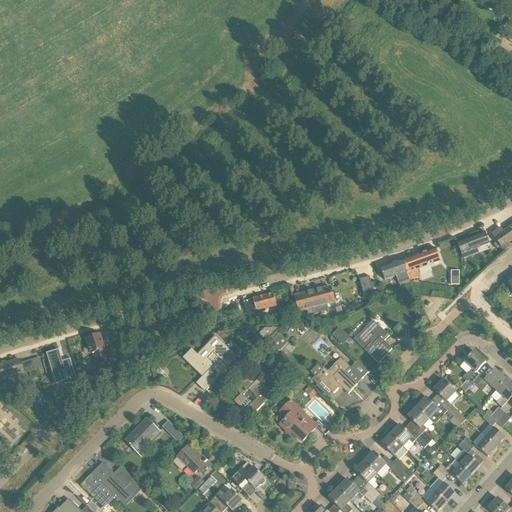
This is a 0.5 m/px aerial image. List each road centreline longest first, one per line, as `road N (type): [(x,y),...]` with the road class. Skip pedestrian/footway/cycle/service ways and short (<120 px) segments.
road 1 (residential): [(212,292),(345,263),(511,199)]
road 2 (residential): [(28,511),(139,399),(152,395),(268,458)]
road 3 (residential): [(0,484),(137,358),(209,311),(212,292)]
road 4 (residential): [(0,349),(212,292)]
road 5 (residential): [(308,468),(324,442),(383,428),(398,392)]
